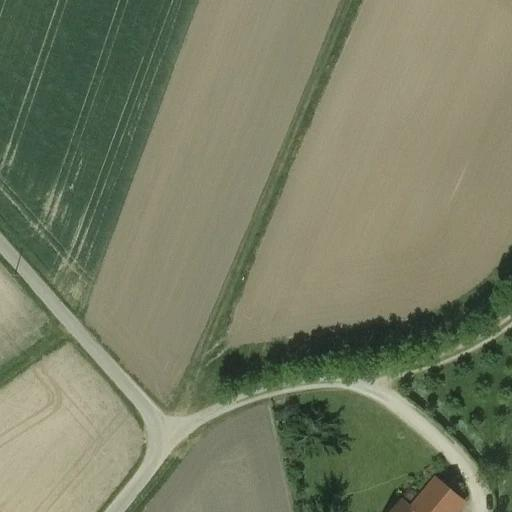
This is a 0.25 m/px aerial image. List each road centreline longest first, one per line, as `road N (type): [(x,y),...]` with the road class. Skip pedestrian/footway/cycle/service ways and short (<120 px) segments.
road 1 (residential): [(0,246),(158,430),(158,452),(109,511)]
road 2 (track): [(511,320),(484,341),(354,382)]
